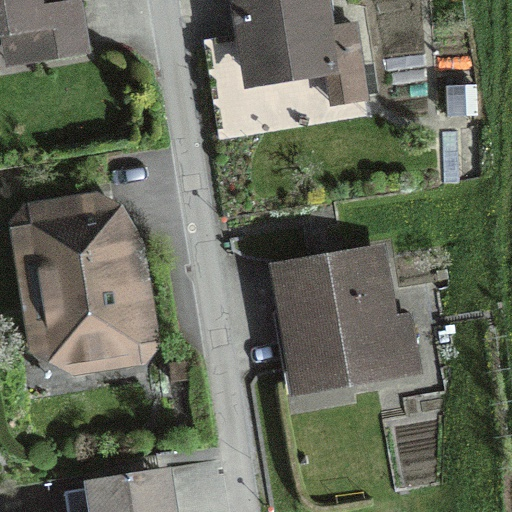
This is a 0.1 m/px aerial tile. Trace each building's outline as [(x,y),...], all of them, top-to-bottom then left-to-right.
[(33,11),(31,0),(0,0),(0,32),(23,28),(29,60),(88,50),(80,3),(33,11)] [(207,46),(221,139),(370,116),(360,51),(330,56),(321,0),(240,0),(246,39),(207,46)] [(79,362),(139,352),(147,341),(140,296),(134,283),(115,275),(105,205),(32,215),(24,228),(43,344),(75,339),(79,362)] [(417,366),(410,321),(388,324),(377,255),(282,271),(299,373),(351,364),(353,376),(417,366)] [(168,511),(163,476),(66,492),(69,511),(168,511)]
